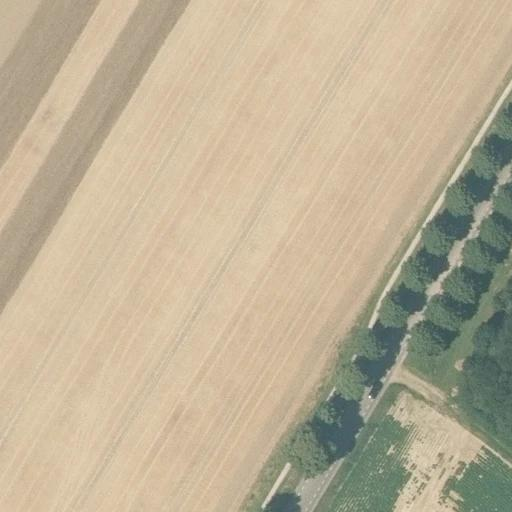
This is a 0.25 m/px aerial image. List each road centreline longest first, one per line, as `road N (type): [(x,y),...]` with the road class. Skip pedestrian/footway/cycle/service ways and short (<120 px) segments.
road 1 (tertiary): [(296,511),(511,157)]
road 2 (track): [(385,364),(511,457)]
